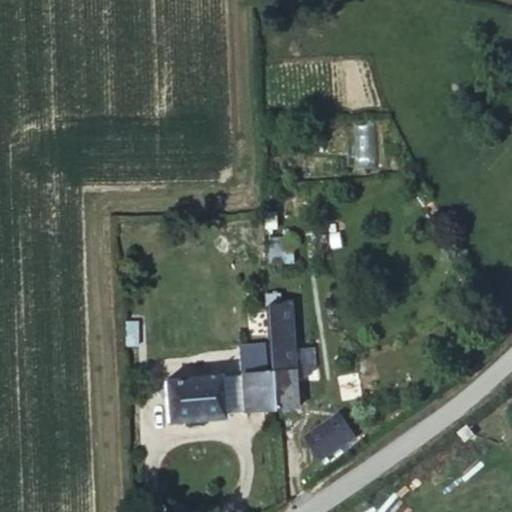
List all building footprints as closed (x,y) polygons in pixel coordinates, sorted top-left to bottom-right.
[(469,306),(453,315),(462,332),(480,324),(469,306)] [(272,398),(275,440),(299,437),(297,404),(295,377),(291,331),(267,333),(272,398)] [(295,377),(297,404),(308,403),(313,402),(315,396),(313,376),(295,377)] [(245,443),(275,440),(272,398),(240,401),(245,443)] [(240,401),(219,404),(221,445),(245,443),(240,401)] [(219,404),(163,409),(167,451),(221,445),(219,404)] [(303,432),(319,461),(356,440),(340,411),(303,432)] [(312,475),(322,489),(345,473),(334,458),(312,475)]
